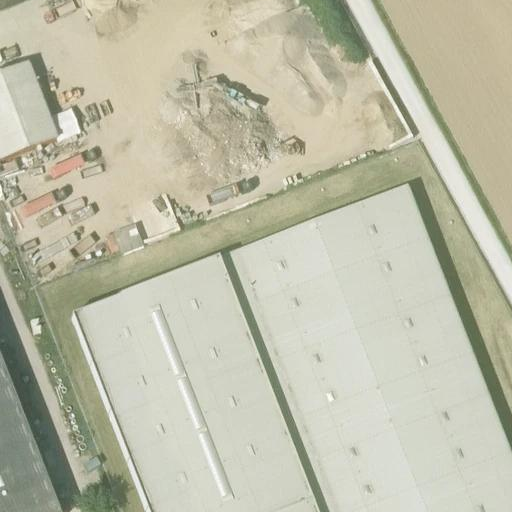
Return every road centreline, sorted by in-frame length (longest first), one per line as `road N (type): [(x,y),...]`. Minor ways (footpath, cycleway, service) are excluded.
road 1 (unclassified): [(358,0),(511,280)]
road 2 (unknown): [(0,56),(54,55),(200,84)]
road 3 (unknown): [(76,511),(0,331)]
